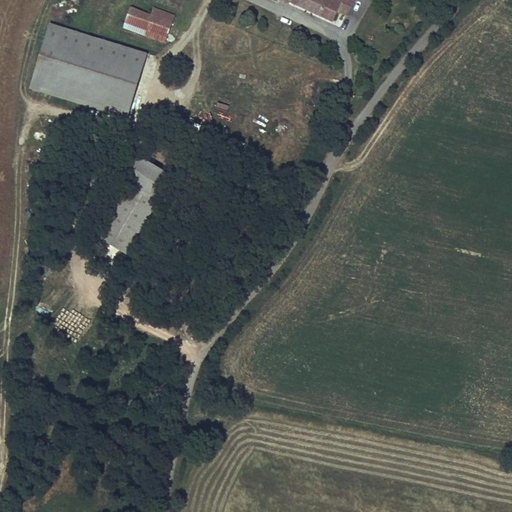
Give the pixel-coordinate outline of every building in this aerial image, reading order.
[(331,25),(336,15),(343,1),(351,6),(354,0),(352,0),(311,0),(311,1),(308,0),(270,0),(270,1),(285,8),(287,4),(331,25)] [(351,6),(343,1),(336,15),(347,21),(354,8),(351,6)] [(171,17),(148,10),(146,15),(126,9),(120,27),(164,38),(171,17)] [(164,38),(120,27),(120,29),(162,44),(164,38)] [(124,120),(144,58),(82,39),(45,28),(27,87),(70,101),(124,120)] [(122,186),(151,204),(166,180),(130,157),(115,181),(122,186)] [(151,204),(122,186),(91,239),(120,257),(151,204)]
